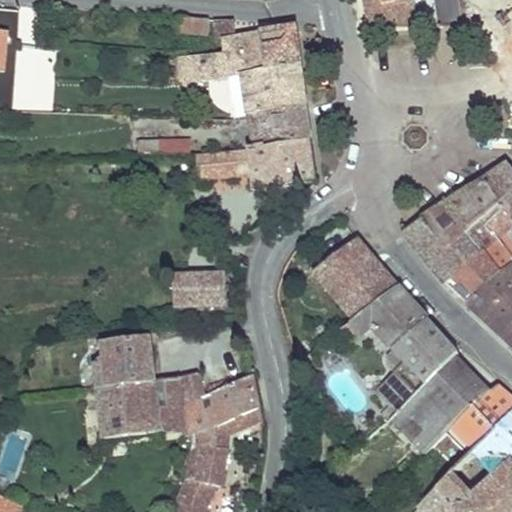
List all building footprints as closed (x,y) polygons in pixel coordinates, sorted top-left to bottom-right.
[(420,30),(415,0),(366,0),(372,33),(420,30)] [(511,0),(471,0),(476,25),(489,24),(491,29),(511,80),(511,79),(511,0)] [(209,35),(210,20),(180,18),(179,33),(209,35)] [(235,21),(216,21),(216,42),(225,40),(226,42),(236,40),(235,21)] [(296,29),(261,36),(267,74),(301,68),(296,29)] [(261,36),(236,40),(226,42),(226,55),(188,57),(189,82),(218,80),(230,78),(245,77),(251,118),(306,107),(301,68),(267,74),(261,36)] [(245,77),(230,78),(236,121),(251,118),(245,77)] [(306,107),(251,118),(257,150),(312,143),(306,107)] [(159,155),(159,142),(139,143),(139,156),(159,155)] [(190,142),(159,142),(159,155),(190,155),(190,142)] [(257,150),(196,156),(199,180),(254,174),(257,192),(317,183),(312,143),(257,150)] [(501,279),(511,270),(511,168),(510,166),(485,183),(503,205),(471,231),(447,250),(429,264),(446,286),(483,257),(501,279)] [(503,205),(485,183),(451,204),(471,231),(503,205)] [(447,250),(471,231),(451,204),(425,221),(447,250)] [(429,264),(447,250),(425,221),(404,234),(429,264)] [(405,278),(361,230),(322,265),(368,315),(405,278)] [(467,305),(501,279),(483,257),(446,286),(467,305)] [(511,270),(501,279),(467,305),(511,345),(511,270)] [(174,278),(175,308),(227,306),(226,276),(174,278)] [(406,351),(445,315),(405,278),(368,315),(367,328),(381,342),(389,335),(406,351)] [(468,350),(473,346),(445,315),(406,351),(410,354),(425,369),(411,381),(425,394),(468,350)] [(99,388),(100,391),(155,384),(150,339),(98,345),(98,347),(103,347),(104,360),(97,365),(99,388)] [(463,428),(505,387),(468,350),(425,394),(406,413),(441,451),(463,428)] [(425,369),(410,354),(405,359),(404,365),(408,374),(411,381),(425,369)] [(199,374),(179,379),(185,438),(193,436),(198,435),(204,399),(199,374)] [(261,409),(254,376),(204,399),(198,435),(193,436),(186,480),(215,487),(220,488),(228,451),(217,450),(218,429),(261,409)] [(498,428),(511,413),(511,384),(510,382),(505,387),(463,428),(473,440),(492,422),(498,428)] [(155,384),(100,391),(106,441),(161,434),(155,384)] [(231,437),(263,421),(261,409),(218,429),(217,450),(228,451),(231,437)] [(511,511),(511,422),(427,506),(432,511),(511,511)] [(204,511),(215,487),(186,480),(172,511),(204,511)] [(16,511),(20,505),(0,496),(0,511),(16,511)]
